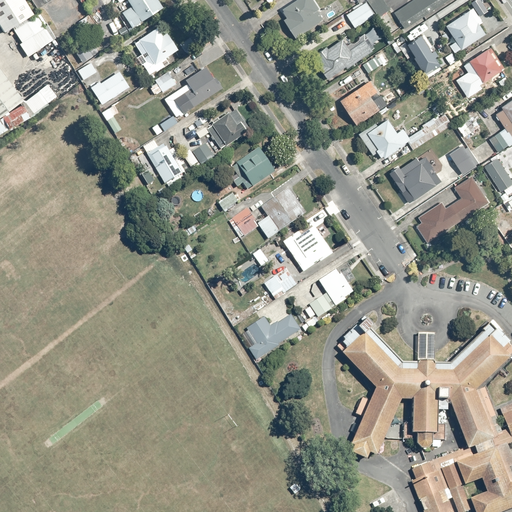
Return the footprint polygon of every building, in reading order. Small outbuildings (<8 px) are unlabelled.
[(0,0),(0,26),(26,10),(19,0),(0,0)] [(117,0),(119,3),(124,0),(128,0),(132,6),(122,12),(131,27),(163,9),(158,0),(117,0)] [(318,8),(313,0),(295,0),(281,9),(286,17),(284,18),(295,37),(321,21),(315,10),(318,8)] [(387,1),(385,0),(367,0),(378,16),(391,8),(387,1)] [(448,0),(413,0),(394,13),(405,29),(448,0)] [(480,24),(483,22),(480,17),(489,11),(482,1),(446,26),(456,40),(449,45),(455,53),(462,48),(462,49),(486,33),(480,24)] [(375,15),(366,2),(347,14),(355,27),(375,15)] [(46,38),(29,11),(8,25),(15,37),(11,39),(21,54),(46,38)] [(94,24),(89,15),(79,21),(84,29),(94,24)] [(381,39),(373,27),(356,39),(358,42),(349,48),(342,37),(310,59),(316,69),(320,67),(328,79),(347,66),(347,67),(375,49),(372,44),(381,39)] [(164,37),(158,28),(135,44),(142,54),(137,57),(150,76),(163,66),(160,62),(178,49),(168,34),(164,37)] [(404,55),(411,50),(426,74),(441,64),(422,34),(407,44),(406,42),(399,46),(404,55)] [(505,69),(491,47),(465,64),(469,72),(456,80),(468,97),(483,88),(481,85),(505,69)] [(386,62),(381,53),(362,64),(367,73),(386,62)] [(97,72),(91,63),(78,71),(84,80),(97,72)] [(177,118),(182,115),(221,89),(207,67),(186,81),(187,83),(167,97),(164,99),(177,118)] [(176,83),(168,70),(148,82),(155,93),(160,89),(162,92),(176,83)] [(129,87),(119,71),(92,89),(102,105),(129,87)] [(0,111),(16,100),(0,77),(0,111)] [(436,83),(432,77),(424,82),(428,88),(436,83)] [(387,104),(370,79),(341,100),(358,125),(387,104)] [(393,88),(383,95),(388,103),(398,96),(393,88)] [(511,99),(502,106),(504,109),(495,115),(511,138),(511,99)] [(207,130),(220,149),(225,146),(226,148),(236,141),(250,132),(236,110),(212,126),(207,130)] [(452,124),(445,113),(437,119),(435,116),(423,124),(425,126),(410,136),(404,127),(397,132),(387,117),(360,135),(372,154),(378,150),(383,159),(408,142),(413,150),(452,124)] [(471,131),(465,121),(457,126),(464,136),(471,131)] [(207,134),(203,128),(196,133),(200,139),(207,134)] [(509,145),(500,132),(489,140),(498,152),(509,145)] [(175,147),(169,150),(165,142),(161,136),(143,146),(165,184),(183,174),(178,165),(183,162),(175,147)] [(206,142),(192,151),(195,155),(186,161),(192,171),(214,156),(206,142)] [(450,154),(452,158),(463,176),(478,166),(464,145),(450,154)] [(237,187),(243,183),(248,190),(253,187),(276,171),(260,147),(237,163),(231,167),(236,173),(230,177),(237,187)] [(390,172),(409,202),(442,181),(426,156),(420,160),(417,155),(390,172)] [(511,182),(511,178),(498,157),(484,166),(500,191),(511,182)] [(489,201),(472,175),(455,187),(461,197),(445,208),(441,203),(420,217),(423,221),(416,225),(428,242),(489,201)] [(258,223),(258,224),(259,226),(268,239),(306,213),(288,188),(261,207),(268,216),(258,223)] [(238,201),(233,192),(218,202),(224,211),(238,201)] [(241,238),(259,226),(258,224),(258,223),(247,207),(229,220),(241,238)] [(333,253),(313,224),(292,238),(291,236),(283,242),(304,272),(333,253)] [(279,236),(266,244),(270,251),(283,243),(279,236)] [(268,261),(260,249),(253,254),(261,266),(268,261)] [(298,285),(287,268),(264,283),(275,300),(298,285)] [(334,312),(332,308),(336,306),(337,307),(347,300),(347,298),(355,293),(338,268),(319,281),(327,292),(309,304),(316,315),(306,322),(310,328),(334,312)] [(290,314),(272,327),(264,316),(241,333),(252,347),(249,349),(257,360),(301,329),(290,314)] [(340,448),(369,459),(390,400),(402,400),(401,436),(403,445),(411,453),(418,452),(425,447),(428,439),(431,412),(441,412),(455,452),(406,472),(408,479),(402,482),(412,511),(489,511),(511,504),(511,457),(505,439),(511,436),(511,402),(481,414),(468,387),(506,354),(485,331),(444,370),(426,370),(426,363),(407,363),(407,369),(387,369),(355,334),(333,354),(364,389),(340,448)]
